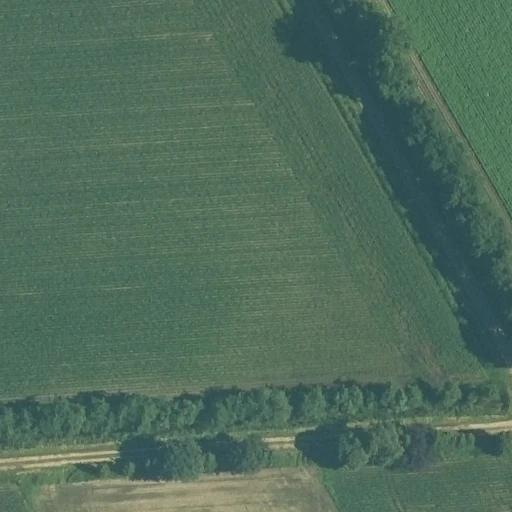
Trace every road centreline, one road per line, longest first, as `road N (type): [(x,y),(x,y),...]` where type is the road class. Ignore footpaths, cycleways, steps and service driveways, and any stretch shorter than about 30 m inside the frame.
road 1 (track): [(511,428),(0,463)]
road 2 (residential): [(301,0),(511,370)]
